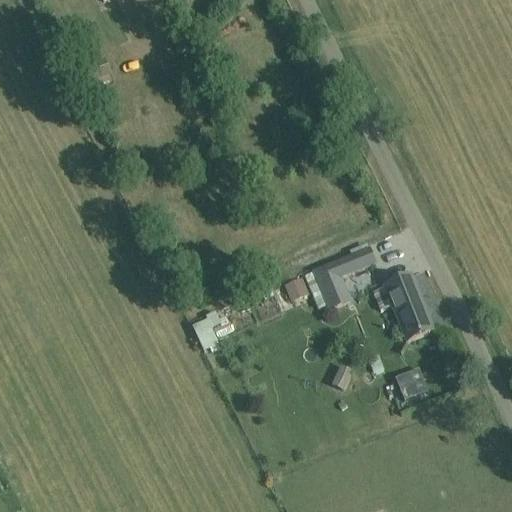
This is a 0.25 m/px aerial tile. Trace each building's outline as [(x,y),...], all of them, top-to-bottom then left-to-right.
[(105,62),(71,76),(83,103),(90,100),(86,91),(113,81),(105,62)] [(369,251),(312,274),(328,313),(350,304),(341,281),(375,267),(369,251)] [(406,345),(415,341),(434,334),(412,277),(384,289),(406,345)] [(212,329),(221,324),(217,314),(191,326),(204,352),(220,345),(212,329)] [(220,347),(206,353),(212,367),(226,361),(220,347)] [(331,388),(345,395),(353,376),(339,370),(331,388)] [(395,380),(405,404),(429,394),(419,370),(395,380)]
